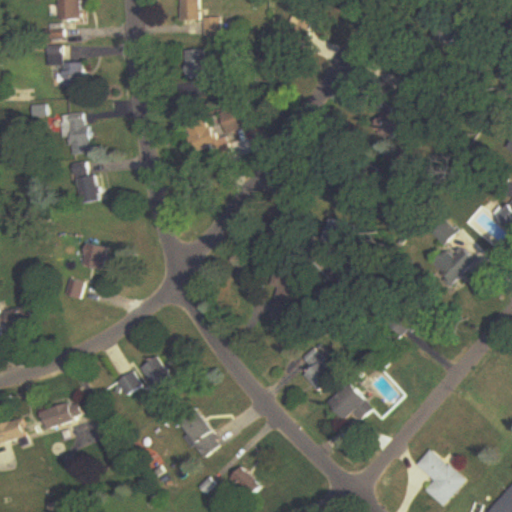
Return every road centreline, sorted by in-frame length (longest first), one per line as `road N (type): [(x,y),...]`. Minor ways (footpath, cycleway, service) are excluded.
road 1 (residential): [(133,0),(146,151),(204,327),(263,404),(374,511)]
road 2 (residential): [(381,0),(360,42),(182,278),(123,332),(79,357),(0,382)]
road 3 (residential): [(511,321),(355,496),(307,511)]
